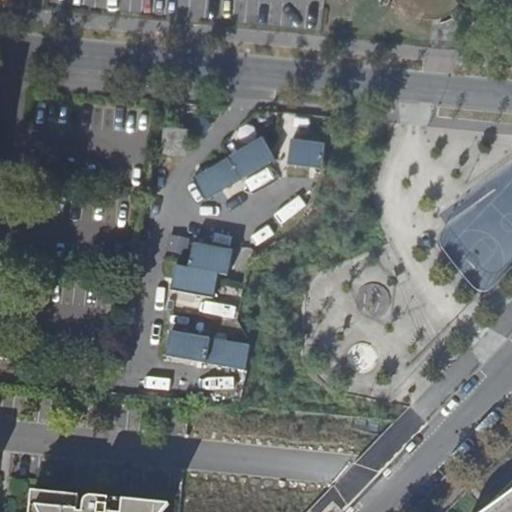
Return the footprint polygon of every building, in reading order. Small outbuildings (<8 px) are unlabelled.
[(392,0),(394,2),(395,4),(396,7),(399,10),(402,13),(405,15),(407,17),(411,20),(416,22),(418,24),(420,17),(425,17),(430,17),(433,17),(435,17),(438,16),(440,16),(443,15),(445,14),(449,12),(453,9),(457,6),(461,3),(462,0),(392,0)] [(169,130),(167,151),(187,153),(189,133),(169,130)] [(325,146),(293,141),(289,162),(322,168),(325,146)] [(266,143),(198,174),(206,193),(275,162),(266,143)] [(174,240),(171,265),(188,267),(191,242),(174,240)] [(228,256),(193,251),(190,275),(177,273),(174,296),(215,301),(218,276),(226,277),(228,256)] [(201,315),(233,319),(234,307),(202,304),(201,315)] [(249,345),(173,336),(170,360),(246,369),(249,345)] [(511,511),(511,489),(480,511),(511,511)] [(167,511),(121,508),(120,505),(118,502),(115,501),(112,500),(110,500),(109,500),(108,500),(104,502),(103,504),(102,505),(101,505),(101,507),(100,507),(99,511),(94,511),(96,499),(48,495),(47,511),(167,511)]
